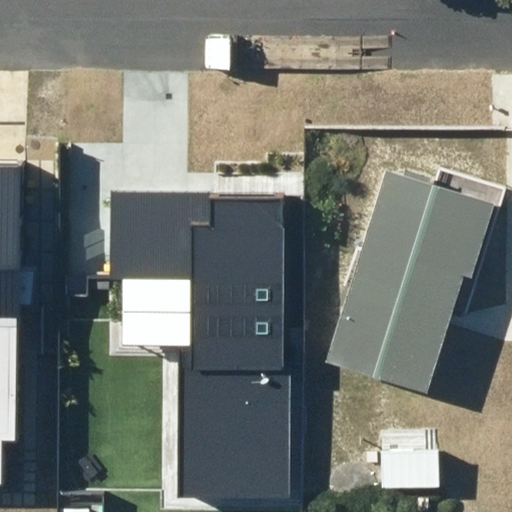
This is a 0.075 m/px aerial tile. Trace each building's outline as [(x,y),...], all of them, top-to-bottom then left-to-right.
[(0,153),(0,390),(18,390),(20,153),(0,153)] [(386,161),(327,352),(424,382),(461,263),(470,266),(492,194),(386,161)] [(401,387),(375,388),(377,431),(403,430),(401,387)] [(172,409),(133,408),(133,391),(71,391),(70,501),(132,501),(133,447),(171,447),(172,409)] [(221,396),(221,463),(249,463),(250,396),(221,396)]
